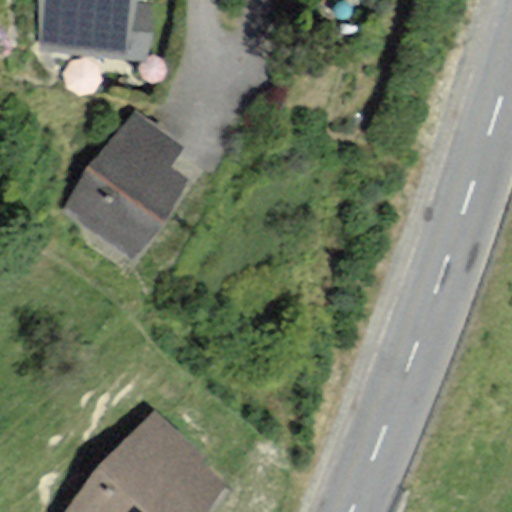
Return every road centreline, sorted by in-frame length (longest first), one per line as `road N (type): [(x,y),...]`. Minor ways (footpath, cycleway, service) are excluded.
road 1 (secondary): [(354,511),(511,68)]
road 2 (residential): [(257,0),(254,41),(239,57),(214,42),(202,0)]
